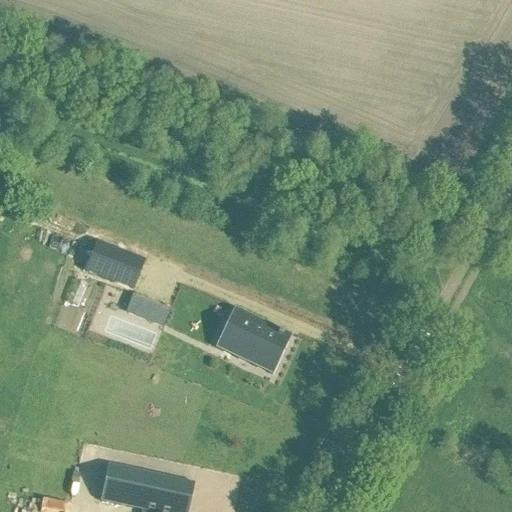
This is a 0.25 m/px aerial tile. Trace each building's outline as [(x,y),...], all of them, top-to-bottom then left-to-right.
[(115,281),(126,256),(96,244),(85,269),(84,273),(114,286),(115,281)] [(108,363),(203,381),(213,327),(97,305),(90,342),(111,346),(108,363)] [(272,377),(291,337),(234,310),(214,350),(272,377)] [(170,506),(188,411),(7,377),(0,413),(0,424),(62,437),(59,451),(87,456),(81,487),(75,486),(75,488),(170,506)] [(177,511),(178,509),(144,502),(142,511),(177,511)]
